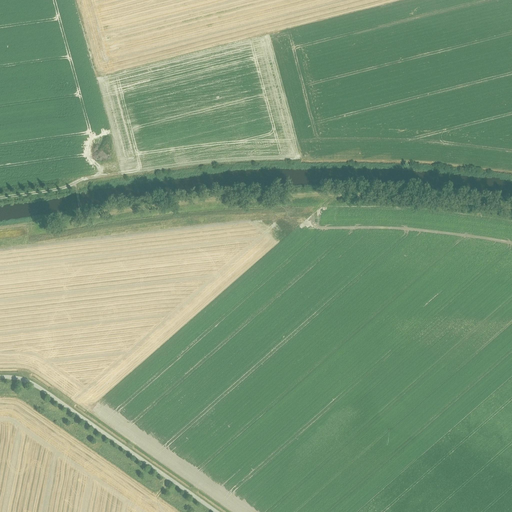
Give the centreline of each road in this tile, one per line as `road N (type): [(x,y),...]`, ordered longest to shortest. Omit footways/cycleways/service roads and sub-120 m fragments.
road 1 (track): [(80,214),(330,195),(511,208)]
road 2 (unclassified): [(216,511),(26,380),(0,377)]
